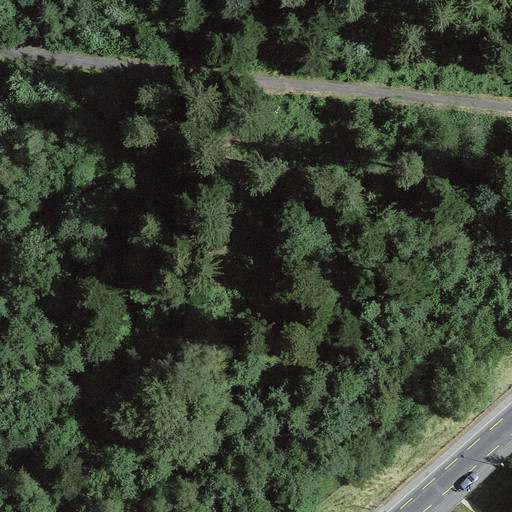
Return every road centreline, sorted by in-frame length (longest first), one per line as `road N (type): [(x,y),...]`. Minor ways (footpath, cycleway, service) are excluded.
road 1 (track): [(511,106),(0,54)]
road 2 (tertiary): [(511,423),(412,511)]
